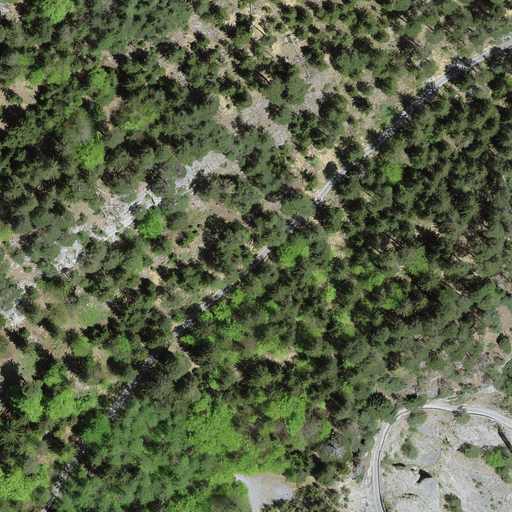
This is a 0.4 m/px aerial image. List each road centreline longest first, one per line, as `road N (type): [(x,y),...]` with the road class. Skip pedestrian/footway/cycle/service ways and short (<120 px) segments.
road 1 (track): [(43,511),(144,366),(200,309),(298,227),(342,171),(444,77),(511,43)]
road 2 (track): [(511,425),(489,412),(404,404),(384,423),(377,453),(381,511)]
road 3 (track): [(254,511),(242,479),(224,478),(127,511)]
